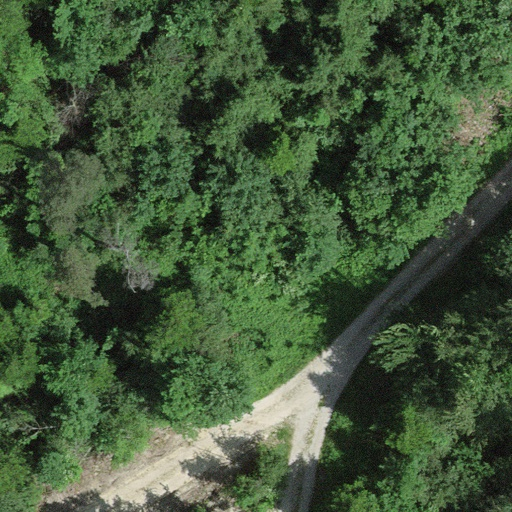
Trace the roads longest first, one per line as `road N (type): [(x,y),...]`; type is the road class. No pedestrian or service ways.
road 1 (track): [(511,182),(312,379)]
road 2 (track): [(109,511),(312,379)]
road 3 (track): [(312,379),(293,511)]
